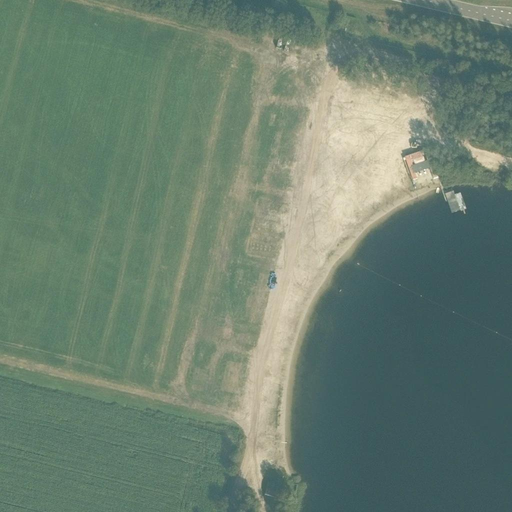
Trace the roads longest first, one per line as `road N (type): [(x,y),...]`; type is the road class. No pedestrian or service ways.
road 1 (track): [(511,150),(463,137),(414,149),(363,192),(321,258),(265,386),(233,511)]
road 2 (track): [(265,386),(341,46),(313,26)]
road 3 (track): [(206,0),(511,75)]
